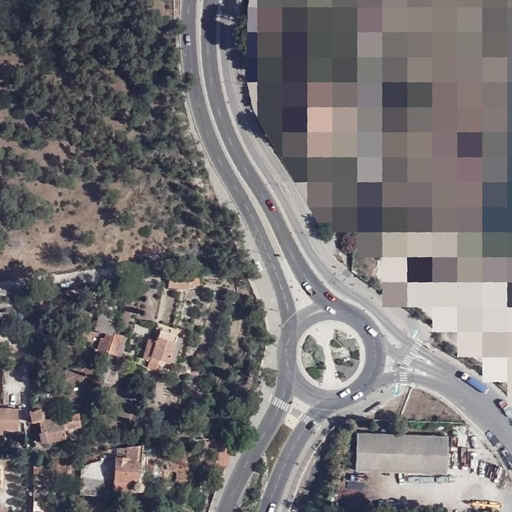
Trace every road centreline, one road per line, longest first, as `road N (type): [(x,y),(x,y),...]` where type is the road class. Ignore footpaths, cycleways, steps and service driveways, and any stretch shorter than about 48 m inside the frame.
road 1 (primary): [(191,0),(195,102),(265,248),(293,328)]
road 2 (primary): [(331,309),(298,267),(228,136),(209,56),(211,0)]
road 3 (primary): [(289,373),(225,511)]
road 4 (primary): [(266,511),(309,420),(335,398)]
